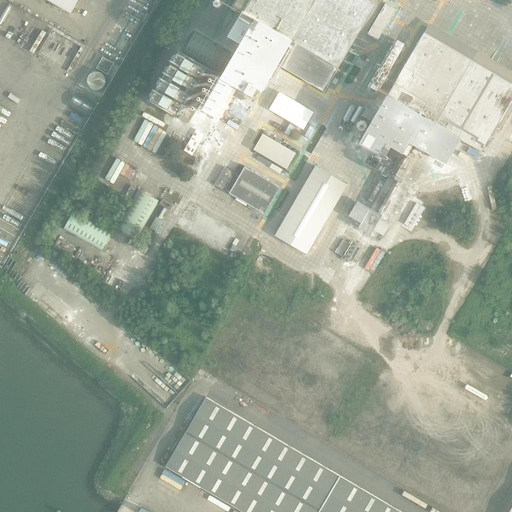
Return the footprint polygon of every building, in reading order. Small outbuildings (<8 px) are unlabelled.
[(51,0),(74,11),(79,0),(51,0)] [(324,92),(377,0),(236,0),(232,8),(241,13),(228,36),(241,44),(203,110),(216,118),(235,86),(253,97),(258,89),(263,92),(278,66),(324,92)] [(377,41),(395,9),(385,3),(367,34),(377,41)] [(446,163),(459,140),(481,152),(511,99),(511,71),(429,24),(387,96),(387,95),(376,114),(366,109),(361,116),(371,121),(358,144),(382,158),(376,169),(390,177),(371,209),(357,201),(348,216),(360,223),(358,228),(370,235),(381,215),(413,160),(402,154),(409,142),(446,163)] [(106,36),(98,50),(117,61),(125,47),(106,36)] [(391,71),(405,43),(397,39),(390,53),(387,51),(383,60),(385,61),(382,67),(391,71)] [(174,54),(146,101),(185,125),(195,106),(214,78),(174,54)] [(103,57),(98,68),(109,74),(115,63),(103,57)] [(192,156),(204,135),(196,131),(184,152),(192,156)] [(262,134),(253,150),(287,169),(296,154),(262,134)] [(127,163),(121,173),(129,178),(135,168),(127,163)] [(245,166),(230,192),(242,200),(241,203),(252,210),(254,206),(265,213),(281,187),(245,166)] [(224,167),(214,185),(225,191),(235,173),(224,167)] [(317,167),(276,235),(306,253),(347,185),(317,167)] [(159,201),(138,189),(116,227),(137,239),(159,201)] [(114,231),(76,209),(64,229),(102,252),(114,231)] [(163,222),(156,217),(149,229),(157,233),(163,222)] [(352,262),(359,249),(342,239),(334,252),(352,262)] [(165,466),(243,511),(401,511),(206,397),(165,466)]
